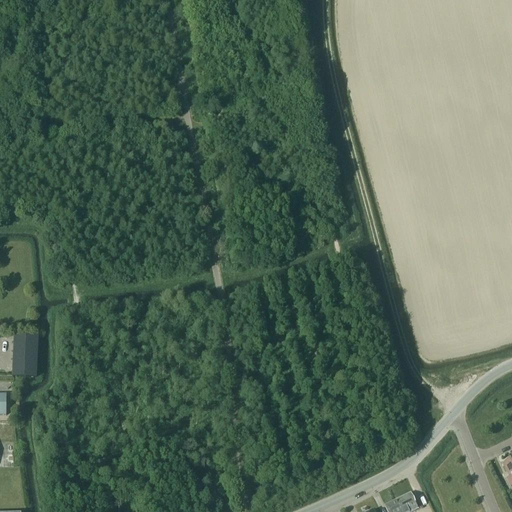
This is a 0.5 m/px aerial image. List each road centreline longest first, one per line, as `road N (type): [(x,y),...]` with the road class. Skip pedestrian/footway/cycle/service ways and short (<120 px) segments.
road 1 (track): [(455,411),(417,375),(400,334),(334,83),(324,0)]
road 2 (unclassified): [(308,511),(405,464),(455,411)]
